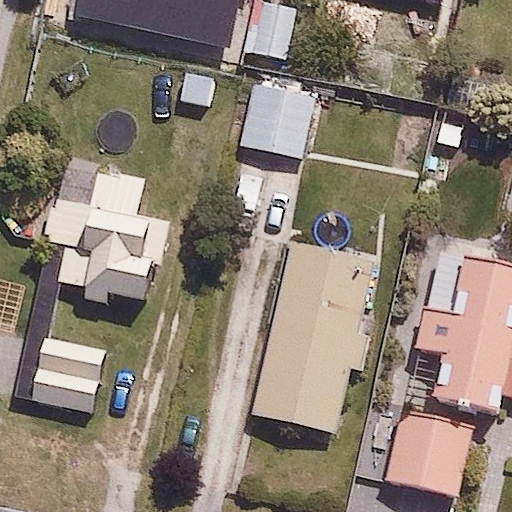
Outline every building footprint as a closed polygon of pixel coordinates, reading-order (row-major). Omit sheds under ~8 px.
[(297,0),(253,0),(250,54),(294,57),(297,0)] [(222,70),(186,63),(179,100),(214,107),(222,70)] [(322,92),(255,75),(239,139),(306,156),(322,92)] [(67,242),(58,283),(119,296),(125,266),(160,274),(173,217),(137,209),(145,175),(101,165),(93,199),(59,191),(49,238),(67,242)] [(364,365),(374,333),(362,330),(383,259),(301,236),(251,410),(332,433),(353,362),(364,365)] [(450,350),(439,399),(502,414),(508,388),(511,389),(511,263),(472,254),(459,313),(431,307),(423,344),(450,350)] [(473,430),(401,414),(387,480),(458,496),(473,430)] [(511,430),(501,469),(511,471),(511,430)]
